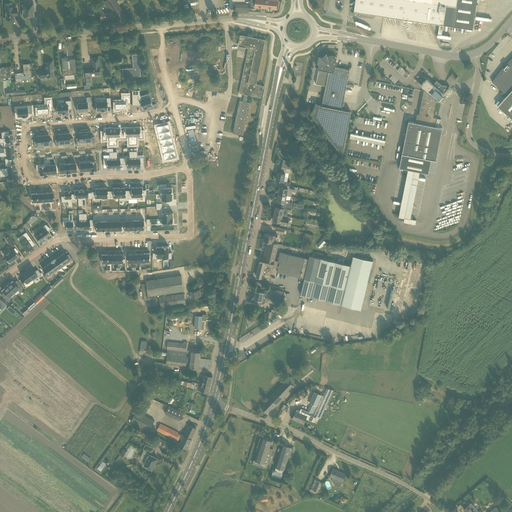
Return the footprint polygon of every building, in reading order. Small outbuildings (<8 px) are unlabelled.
[(100,20),(107,20),(110,20),(110,18),(113,18),(115,17),(119,23),(127,19),(114,0),(105,0),(103,2),(110,13),(100,12),(100,20)] [(255,7),(276,9),(277,1),(272,0),(268,0),(250,0),(251,0),(250,5),(255,6),(255,7)] [(438,34),(442,35),(443,25),(473,29),(476,4),(478,3),(477,0),(355,0),(354,11),(384,16),(385,18),(388,17),(389,17),(390,19),(393,17),(394,17),(395,19),(398,18),(414,20),(414,22),(418,21),(419,21),(419,23),(423,22),(424,24),(427,22),(439,24),(438,34)] [(27,5),(22,5),(22,10),(22,9),(23,16),(23,17),(24,18),(24,19),(27,19),(28,18),(29,16),(32,17),(32,10),(33,10),(33,3),(27,3),(27,5)] [(11,19),(12,19),(12,15),(17,15),(17,8),(13,9),(13,7),(5,7),(6,19),(7,19),(7,20),(11,20),(11,19)] [(248,95),(251,96),(260,98),(262,90),(261,90),(262,86),(264,86),(264,85),(262,85),(256,84),(256,82),(257,76),(258,76),(259,68),(259,67),(261,59),(263,52),(263,51),(264,43),(265,40),(240,35),(239,44),(250,46),(250,48),(248,48),(241,81),(243,82),(242,84),(241,84),(239,93),(244,94),(243,101),(239,100),(233,133),(237,134),(237,133),(239,133),(239,134),(243,135),(250,102),(247,102),(248,95)] [(140,76),(138,54),(132,55),(133,68),(122,69),(123,78),(140,76)] [(351,111),(350,111),(342,110),(350,70),(335,67),(336,60),(334,60),(335,58),(332,57),(332,56),(331,56),(327,57),(326,56),(321,59),(320,58),(318,64),(317,64),(319,64),(318,69),(319,69),(316,84),(325,86),(322,106),(315,104),(313,109),(310,113),(325,132),(342,155),(346,133),(351,111)] [(75,60),(68,60),(67,60),(67,58),(61,58),(63,76),(76,74),(75,60)] [(85,76),(90,76),(99,75),(98,58),(91,58),(92,67),(85,67),(85,76)] [(497,107),(511,119),(511,58),(506,64),(507,65),(504,69),(503,68),(492,82),(507,95),(497,107)] [(46,71),(43,71),(39,71),(39,78),(44,78),(44,77),(53,76),(52,62),(45,62),(46,71)] [(30,78),(29,64),(23,64),(23,73),(15,73),(15,83),(21,83),(29,82),(29,79),(30,78)] [(11,76),(10,67),(2,68),(2,69),(0,68),(0,80),(0,81),(0,80),(3,80),(3,79),(2,77),(11,76)] [(399,167),(408,169),(419,171),(428,173),(431,160),(436,161),(442,129),(439,128),(441,120),(434,118),(437,103),(436,102),(437,101),(438,102),(439,101),(441,103),(445,98),(443,97),(444,95),(443,94),(444,93),(450,87),(449,87),(448,86),(446,85),(445,85),(444,85),(443,85),(442,85),(441,85),(436,81),(434,84),(434,85),(427,79),(426,79),(424,80),(423,82),(422,82),(421,84),(421,85),(420,86),(427,92),(427,93),(423,90),(419,114),(417,114),(415,123),(409,121),(399,167)] [(140,97),(135,97),(135,103),(141,103),(143,107),(144,107),(149,106),(149,105),(154,104),(152,95),(141,99),(140,97)] [(113,103),(113,97),(109,97),(109,99),(98,99),(98,107),(102,107),(102,108),(108,108),(108,107),(109,107),(109,103),(113,103)] [(132,103),(132,97),(128,97),(128,99),(117,99),(117,107),(118,107),(118,108),(121,108),(121,107),(128,107),(128,103),(132,103)] [(93,104),(93,98),(89,98),(89,100),(78,100),(79,109),(80,109),(83,109),(83,108),(90,108),(90,104),(93,104)] [(73,105),(73,99),(69,100),(69,101),(58,102),(58,110),(63,110),(69,110),(68,109),(70,109),(70,105),(73,105)] [(53,107),(52,101),(49,101),(49,102),(38,103),(39,111),(40,111),(40,112),(43,112),(43,111),(50,111),(49,107),(53,107)] [(33,108),(32,102),(28,102),(28,104),(17,104),(18,113),(22,113),(28,113),(28,112),(29,112),(29,108),(33,108)] [(173,129),(172,121),(159,124),(161,131),(173,129)] [(105,133),(102,133),(102,140),(106,140),(106,137),(109,137),(109,145),(113,145),(112,129),(105,130),(105,133)] [(119,129),(112,129),(113,145),(116,145),(116,139),(122,138),(122,133),(119,133),(119,129)] [(125,132),(122,133),(122,138),(126,138),(126,137),(129,136),(129,145),(132,145),(132,129),(125,129),(125,132)] [(139,129),(132,129),(132,145),(136,144),(136,136),(139,136),(139,138),(142,138),(142,132),(139,132),(139,129)] [(162,138),(175,135),(173,129),(161,131),(162,138)] [(87,130),(84,131),(85,143),(94,142),(94,136),(91,137),(90,131),(87,131),(87,130)] [(4,135),(5,138),(0,138),(0,142),(3,142),(9,142),(13,141),(12,134),(9,135),(8,131),(2,132),(3,135),(4,135)] [(79,138),(76,138),(76,146),(80,146),(80,143),(85,143),(84,131),(81,131),(78,132),(79,138)] [(58,139),(55,140),(55,145),(64,145),(63,132),(60,133),(57,133),(58,139)] [(66,132),(63,132),(64,145),(73,144),(73,138),(70,138),(69,132),(66,133),(66,132)] [(384,145),(385,140),(350,133),(349,138),(384,145)] [(37,141),(34,141),(34,147),(37,147),(37,148),(43,147),(43,146),(42,134),(39,134),(39,135),(36,135),(37,141)] [(45,134),(42,134),(43,146),(52,146),(52,140),(49,140),(48,134),(45,134)] [(175,135),(162,138),(164,145),(176,142),(175,135)] [(4,146),(5,146),(6,148),(0,148),(0,152),(14,151),(13,145),(10,145),(9,142),(3,142),(4,146)] [(176,142),(164,145),(165,152),(178,149),(176,142)] [(180,156),(178,149),(165,152),(167,159),(180,156)] [(0,156),(6,156),(6,158),(5,159),(5,162),(11,162),(11,159),(14,158),(14,151),(0,152),(0,156)] [(126,158),(123,158),(123,164),(126,164),(126,167),(133,167),(133,151),(132,151),(130,151),(129,151),(129,159),(126,159),(126,158)] [(133,151),(133,167),(140,167),(140,163),(143,163),(143,157),(139,157),(139,159),(137,159),(136,151),(133,151)] [(103,158),(103,164),(106,164),(106,168),(113,168),(113,152),(109,152),(109,155),(103,155),(103,158)] [(116,152),(113,152),(113,168),(120,167),(120,164),(123,164),(123,158),(123,156),(117,156),(116,152)] [(236,165),(236,160),(211,161),(211,166),(213,166),(213,172),(210,172),(210,176),(211,176),(211,179),(210,179),(210,186),(212,186),(212,189),(210,189),(210,192),(209,192),(209,196),(207,196),(208,201),(233,200),(233,195),(231,195),(231,192),(229,192),(229,188),(228,188),(228,185),(229,185),(229,178),(228,178),(228,175),(229,175),(229,169),(235,169),(235,165),(236,165)] [(0,168),(0,172),(15,171),(15,164),(11,165),(11,162),(5,162),(5,166),(7,165),(7,168),(0,168)] [(44,164),(36,165),(36,171),(39,170),(39,174),(45,174),(44,164)] [(291,169),(282,167),(280,173),(278,172),(276,180),(282,181),(282,184),(290,186),(291,183),(287,182),(288,177),(285,177),(286,174),(285,174),(285,172),(290,173),(291,169)] [(8,176),(8,178),(6,179),(6,182),(12,181),(12,178),(16,178),(15,171),(0,172),(0,176),(8,176)] [(102,196),(102,186),(96,186),(96,189),(93,190),(93,196),(96,196),(102,196)] [(111,195),(111,189),(108,189),(108,186),(102,186),(102,196),(108,196),(108,195),(111,195)] [(111,189),(111,195),(114,195),(121,195),(120,186),(114,186),(114,189),(111,189)] [(120,186),(121,195),(127,195),(130,195),(130,189),(126,189),(126,186),(120,186)] [(130,189),(130,195),(133,195),(139,195),(138,186),(132,186),(133,189),(130,189)] [(138,186),(139,195),(145,195),(148,195),(148,193),(148,189),(145,189),(145,186),(138,186)] [(82,188),(83,204),(87,203),(86,195),(89,195),(89,197),(93,197),(92,191),(89,191),(89,187),(82,188)] [(290,189),(291,187),(288,187),(288,189),(280,187),(278,194),(286,196),(287,192),(292,193),(292,190),(290,189)] [(75,192),(72,192),(72,198),(76,198),(76,196),(79,196),(79,204),(83,204),(82,188),(75,188),(75,192)] [(73,205),(72,198),(72,192),(72,189),(65,189),(65,193),(62,193),(62,199),(65,199),(65,197),(68,197),(69,205),(73,205)] [(278,204),(292,207),(291,207),(292,203),(290,202),(290,200),(286,199),(286,196),(278,194),(277,201),(285,203),(284,205),(278,204)] [(291,210),(292,207),(278,204),(278,207),(276,207),(274,214),(282,215),(287,216),(288,210),(291,210)] [(93,226),(93,223),(92,220),(89,220),(89,222),(86,222),(86,213),(82,214),(83,229),(89,229),(89,226),(93,226)] [(72,226),(72,220),(72,214),(68,214),(68,217),(62,217),(62,226),(65,226),(65,230),(72,230),(72,226)] [(72,220),(72,226),(76,226),(76,230),(83,229),(82,214),(78,214),(79,222),(76,222),(76,220),(72,220)] [(282,218),(282,215),(274,214),(273,221),(281,222),(280,224),(287,226),(288,220),(282,218)] [(225,241),(225,242),(222,217),(222,218),(213,219),(213,218),(212,218),(216,243),(216,242),(225,241)] [(318,228),(318,226),(314,225),(315,221),(307,219),(305,225),(318,228)] [(35,236),(39,242),(50,235),(46,230),(47,229),(48,230),(49,228),(50,228),(45,224),(42,226),(44,229),(35,236)] [(19,242),(26,251),(32,247),(29,242),(32,240),(26,232),(23,234),(17,238),(19,241),(19,242)] [(267,241),(267,242),(278,244),(278,243),(273,242),(274,237),(276,238),(277,234),(271,233),(271,234),(265,233),(264,240),(267,241)] [(307,249),(308,244),(311,245),(311,242),(313,235),(309,234),(304,233),(301,245),(302,245),(302,248),(304,248),(307,249)] [(5,238),(11,246),(15,244),(9,235),(5,238)] [(327,240),(323,237),(316,245),(320,248),(321,247),(322,247),(324,246),(324,249),(326,249),(327,252),(330,252),(327,244),(325,244),(327,242),(326,241),(327,240)] [(278,262),(274,261),(278,244),(267,242),(266,246),(267,246),(264,257),(262,257),(262,256),(261,256),(260,263),(256,277),(269,280),(273,266),(277,266),(278,262)] [(164,257),(164,246),(158,246),(158,253),(155,253),(155,260),(158,259),(158,257),(164,257)] [(170,246),(164,246),(164,257),(170,257),(170,259),(173,259),(173,253),(170,253),(170,246)] [(4,255),(9,263),(18,257),(13,249),(4,255)] [(60,256),(66,264),(73,260),(69,254),(66,255),(64,252),(60,256)] [(350,265),(320,258),(310,256),(309,259),(280,252),(278,262),(277,266),(278,267),(277,272),(304,279),(300,295),(361,309),(363,301),(373,260),(353,256),(350,265)] [(60,256),(55,259),(61,268),(66,264),(60,256)] [(57,271),(61,268),(55,259),(51,262),(57,271)] [(52,274),(57,271),(51,262),(46,265),(52,274)] [(48,277),(52,274),(46,265),(42,268),(43,271),(48,277)] [(31,267),(26,271),(33,280),(41,275),(37,269),(34,271),(31,267)] [(33,280),(26,271),(21,274),(23,277),(20,280),(23,285),(32,279),(33,281),(33,280)] [(161,308),(186,304),(181,276),(146,281),(146,284),(141,284),(144,301),(159,298),(161,308)] [(9,282),(6,285),(13,292),(17,289),(19,292),(23,288),(17,280),(14,283),(12,281),(13,281),(12,280),(9,282)] [(4,292),(1,295),(7,301),(11,298),(9,296),(13,292),(6,285),(4,287),(1,290),(2,291),(2,290),(4,292)] [(192,297),(200,296),(198,285),(188,287),(189,295),(191,294),(192,297)] [(267,289),(266,293),(256,291),(254,300),(265,303),(266,298),(271,299),(270,300),(274,301),(275,297),(282,298),(283,292),(284,292),(285,290),(279,289),(278,290),(275,290),(275,291),(267,289)] [(15,311),(9,306),(7,309),(13,314),(15,311)] [(201,319),(205,319),(205,316),(202,316),(201,317),(196,316),(194,329),(200,330),(201,321),(201,319)] [(199,358),(200,354),(200,352),(192,351),(191,358),(186,356),(187,352),(186,352),(187,344),(167,342),(166,349),(168,349),(167,356),(187,358),(187,361),(188,361),(188,362),(191,362),(194,362),(195,358),(199,358)] [(190,367),(198,368),(199,358),(195,358),(194,362),(191,362),(188,362),(188,361),(187,361),(187,358),(167,356),(166,364),(187,366),(187,367),(190,367)] [(315,368),(312,364),(310,366),(308,363),(297,372),(303,379),(314,371),(313,369),(315,368)] [(198,386),(209,389),(212,377),(204,375),(201,386),(198,385),(198,383),(192,382),(191,383),(182,380),(181,382),(191,384),(195,385),(198,386)] [(297,382),(291,377),(288,380),(287,379),(261,406),(268,413),(294,386),(297,382)] [(313,414),(321,418),(333,390),(327,388),(323,396),(322,395),(321,395),(323,391),(316,388),(315,392),(314,392),(309,403),(311,403),(307,412),(308,412),(313,415),(313,414)] [(180,420),(183,412),(168,406),(165,413),(180,420)] [(302,409),(301,412),(296,410),(292,419),(303,424),(307,415),(308,412),(307,412),(302,409)] [(132,420),(130,419),(129,421),(130,422),(149,431),(154,421),(136,411),(132,420)] [(179,445),(186,449),(191,439),(184,436),(181,434),(180,435),(178,434),(179,433),(160,424),(157,430),(178,440),(179,438),(182,439),(179,445)] [(184,436),(191,439),(196,429),(189,425),(184,436)] [(269,448),(272,441),(262,438),(255,461),(254,460),(252,464),(263,468),(265,464),(268,465),(273,449),(269,448)] [(144,449),(142,453),(146,454),(143,459),(146,461),(144,465),(146,466),(146,467),(149,469),(149,468),(152,469),(154,465),(155,462),(157,458),(150,454),(151,452),(151,453),(153,449),(145,444),(143,449),(144,449)] [(283,444),(275,467),(274,471),(283,473),(284,470),(291,447),(283,444)] [(333,469),(331,474),(329,477),(332,478),(331,480),(334,481),(334,483),(335,486),(338,487),(341,486),(342,484),(342,482),(346,475),(333,469)] [(311,489),(318,492),(322,483),(315,480),(311,489)] [(260,494),(261,502),(268,501),(267,493),(260,494)]
